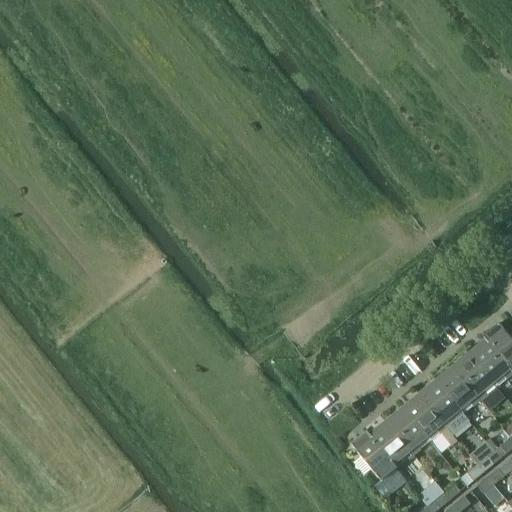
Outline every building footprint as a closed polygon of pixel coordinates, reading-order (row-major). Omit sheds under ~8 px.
[(482,338),(486,343),(486,342),(511,373),(511,342),(498,325),(482,338)] [(470,356),(496,388),(511,375),(511,373),(486,342),(486,343),(470,356)] [(453,370),(480,402),(496,388),(470,356),(453,370)] [(436,383),(463,416),(480,402),(453,370),(436,383)] [(463,416),(436,383),(420,397),(446,430),(463,416)] [(446,430),(420,397),(403,411),(429,443),(446,430)] [(429,443),(403,411),(386,424),(413,457),(429,443)] [(369,438),(396,470),(413,457),(386,424),(370,438),(369,438)] [(369,438),(370,438),(366,433),(350,446),(381,483),(396,470),(369,438)] [(511,450),(511,441),(510,439),(500,448),(506,456),(511,450)] [(485,443),(469,457),(477,466),(487,458),(493,453),(485,443)] [(477,466),(477,467),(483,475),(493,466),(487,458),(477,466)] [(483,475),(477,467),(466,475),(472,483),(483,475)] [(498,471),(487,480),(494,487),(504,479),(498,471)] [(494,487),(487,480),(477,488),(483,496),(494,487)] [(453,485),(443,494),(449,502),(460,493),(453,485)] [(449,502),(443,494),(433,502),(439,510),(449,502)] [(464,499),(454,507),(457,511),(463,511),(471,506),(464,499)]
